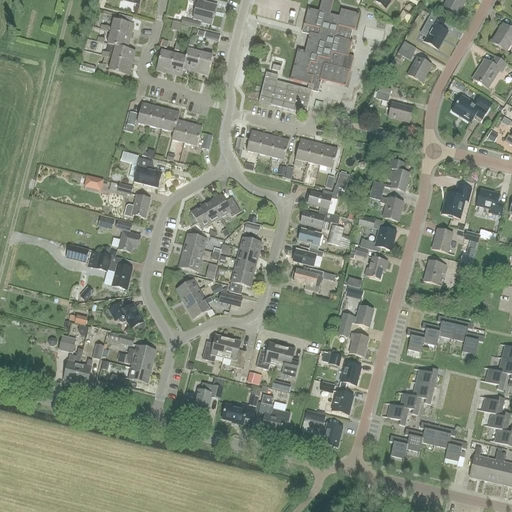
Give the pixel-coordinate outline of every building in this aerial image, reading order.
[(211,26),(215,7),(203,4),(204,0),(190,0),(190,2),(197,4),(193,20),(202,22),(202,23),(211,26)] [(266,74),(259,103),(306,115),(311,91),(317,93),(321,80),(345,86),(348,72),(350,72),(353,58),(347,57),(351,42),(349,42),(351,33),(349,33),(350,29),(354,30),(358,15),(341,11),(339,18),(329,16),(332,2),(326,0),(322,0),(319,13),(308,10),(303,33),(312,36),(311,40),(309,39),(309,40),(305,53),(298,51),(291,80),(309,85),(307,90),(277,83),(278,77),(266,74)] [(389,4),(384,1),(384,0),(376,0),(375,2),(386,10),(389,4)] [(458,16),(466,0),(447,0),(443,8),(458,16)] [(404,11),(400,18),(408,23),(412,15),(404,11)] [(427,26),(431,20),(421,14),(417,20),(427,26)] [(100,30),(110,33),(111,33),(131,38),(134,25),(132,25),(133,19),(119,16),(118,21),(114,20),(112,29),(102,26),(100,30)] [(438,51),(448,33),(441,29),(445,23),(435,17),(428,29),(430,30),(423,43),(438,51)] [(511,27),(510,30),(503,26),(492,44),(506,53),(511,43),(511,27)] [(219,41),(221,35),(199,30),(198,36),(219,41)] [(111,33),(110,33),(107,45),(115,47),(128,50),(131,38),(111,33)] [(183,71),(195,74),(200,54),(194,52),(195,48),(193,48),(195,41),(190,40),(185,58),(186,58),(183,71)] [(404,43),(398,55),(405,59),(408,53),(413,56),(416,50),(404,43)] [(115,47),(112,59),(132,64),(135,52),(128,50),(115,47)] [(168,75),(173,55),(161,52),(156,72),(168,75)] [(200,54),(195,74),(207,77),(213,57),(200,54)] [(186,58),(185,58),(173,55),(168,75),(181,78),(183,71),(186,58)] [(132,64),(112,59),(109,72),(129,77),(132,64)] [(422,84),(431,67),(417,59),(408,76),(422,84)] [(502,74),(507,66),(498,60),(493,66),(485,61),(473,81),(488,91),(500,72),(502,74)] [(94,74),(96,67),(81,64),(79,71),(94,74)] [(375,100),(388,103),(391,90),(383,89),(382,93),(377,92),(375,100)] [(481,124),(492,105),(480,97),(475,106),(462,97),(452,112),(471,124),(474,120),(481,124)] [(149,128),(154,108),(142,104),(137,124),(149,128)] [(409,124),(412,109),(392,104),(388,119),(409,124)] [(162,131),(167,111),(154,108),(149,128),(162,131)] [(174,134),(177,122),(179,114),(167,111),(162,131),(174,134)] [(127,125),(134,127),(138,115),(130,113),(127,125)] [(184,145),(190,125),(177,122),(174,134),(172,142),(184,145)] [(197,148),(202,128),(190,125),(184,145),(197,148)] [(259,156),(264,136),(251,132),(246,152),(259,156)] [(495,143),(498,138),(491,133),(488,139),(495,143)] [(205,135),(203,142),(201,149),(209,151),(212,137),(205,135)] [(271,159),(276,139),(264,136),(259,156),(271,159)] [(237,139),(235,149),(241,150),(244,140),(237,139)] [(276,139),(271,159),(284,162),(289,142),(276,139)] [(308,164),(313,144),(300,141),(295,161),(308,164)] [(320,167),(325,147),(313,144),(308,164),(320,167)] [(325,147),(320,167),(333,170),(338,150),(325,147)] [(147,155),(153,158),(155,152),(149,150),(147,155)] [(152,163),(138,159),(138,157),(123,153),(121,162),(132,165),(129,178),(131,180),(135,181),(134,183),(158,189),(162,173),(150,171),(152,163)] [(391,183),(389,190),(405,194),(410,175),(402,172),(404,164),(392,161),(390,170),(394,171),(394,174),(392,173),(390,175),(388,181),(389,183),(391,183)] [(280,167),(278,175),(284,177),(286,169),(280,167)] [(307,195),(305,202),(306,204),(308,204),(308,205),(320,208),(319,213),(328,215),(332,200),(335,201),(338,189),(346,191),(350,177),(339,174),(336,187),(335,187),(333,193),(333,195),(323,192),(322,197),(311,194),(310,194),(309,194),(307,195)] [(101,192),(104,181),(87,177),(84,188),(101,192)] [(371,190),(383,193),(384,188),(385,186),(373,182),(371,190)] [(117,194),(117,193),(131,197),(133,189),(119,185),(111,183),(109,192),(117,194)] [(468,203),(472,190),(458,186),(455,196),(447,194),(441,216),(460,221),(465,202),(468,203)] [(371,190),(369,199),(381,202),(380,204),(386,206),(383,219),(398,223),(403,204),(388,200),(381,198),(383,193),(371,190)] [(501,217),(504,205),(498,203),(500,196),(480,191),(476,207),(490,211),(489,215),(501,217)] [(134,217),(145,220),(150,200),(137,196),(134,207),(129,205),(126,207),(124,217),(133,219),(134,217)] [(232,198),(225,203),(221,196),(211,202),(221,219),(229,214),(232,218),(240,213),(232,198)] [(211,225),(221,219),(211,202),(201,207),(211,225)] [(211,225),(201,207),(191,213),(201,231),(211,225)] [(321,230),(323,223),(330,225),(330,224),(337,226),(339,218),(328,215),(319,213),(318,218),(303,214),(300,225),(321,230)] [(112,231),(114,222),(101,218),(98,228),(112,231)] [(358,226),(373,230),(375,222),(360,218),(358,226)] [(130,234),(132,226),(118,223),(116,230),(130,234)] [(244,232),(258,236),(260,228),(246,225),(244,232)] [(331,236),(341,238),(344,229),(334,227),(331,236)] [(394,232),(380,228),(376,245),(362,241),(360,249),(380,254),(381,250),(390,252),(393,244),(392,243),(394,232)] [(309,250),(317,252),(319,247),(322,236),(301,231),(298,242),(310,245),(309,250)] [(448,255),(453,235),(438,231),(433,251),(448,255)] [(464,240),(479,243),(481,236),(466,233),(464,240)] [(138,250),(141,238),(123,234),(119,251),(130,254),(132,248),(138,250)] [(187,235),(184,246),(204,252),(207,240),(187,235)] [(339,247),(341,238),(331,236),(329,245),(339,247)] [(242,239),(239,250),(259,255),(262,244),(242,239)] [(86,262),(89,251),(69,246),(66,257),(86,262)] [(184,246),(181,258),(201,263),(204,252),(184,246)] [(354,257),(366,260),(368,252),(352,248),(349,259),(353,260),(354,257)] [(477,251),(469,249),(468,255),(462,254),(460,263),(473,266),(477,251)] [(259,255),(239,250),(237,261),(256,266),(259,255)] [(313,268),(316,257),(322,259),(323,254),(317,252),(309,250),(308,255),(295,251),(293,262),(313,268)] [(108,271),(115,273),(111,287),(127,292),(132,270),(120,267),(122,260),(92,252),(88,268),(107,273),(108,271)] [(201,263),(181,258),(178,269),(198,274),(201,263)] [(372,259),(369,270),(367,269),(365,277),(380,281),(383,269),(386,270),(388,263),(372,259)] [(237,261),(234,272),(253,277),(256,266),(237,261)] [(444,275),(446,267),(430,263),(424,283),(438,286),(442,274),(444,275)] [(213,281),(217,266),(209,264),(207,272),(211,273),(209,280),(213,281)] [(470,276),(472,267),(460,264),(457,273),(470,276)] [(292,281),(294,282),(294,283),(305,286),(304,291),(318,294),(320,289),(318,288),(322,282),(323,278),(327,280),(328,275),(323,274),(323,273),(310,270),(309,275),(296,271),(296,272),(295,272),(293,272),(291,280),(292,281)] [(250,289),(253,277),(234,272),(231,284),(229,293),(241,296),(242,289),(237,288),(238,286),(250,289)] [(360,290),(362,282),(349,279),(347,286),(360,290)] [(176,291),(182,301),(199,291),(193,281),(176,291)] [(220,285),(211,290),(214,296),(223,291),(220,285)] [(94,293),(88,288),(80,297),(86,302),(94,293)] [(348,288),(346,297),(361,301),(363,292),(348,288)] [(182,301),(187,311),(205,301),(199,291),(182,301)] [(240,309),(243,299),(229,295),(226,305),(240,309)] [(210,298),(205,301),(187,311),(193,321),(210,311),(207,306),(213,302),(210,298)] [(126,322),(131,330),(135,328),(137,332),(140,333),(144,331),(145,327),(143,324),(143,323),(133,305),(124,310),(121,304),(109,310),(112,317),(114,316),(117,321),(118,320),(120,323),(123,324),(126,322)] [(343,315),(342,319),(338,318),(336,325),(340,326),(340,327),(350,330),(352,325),(369,329),(373,311),(360,308),(357,319),(343,315)] [(74,323),(86,325),(87,317),(75,315),(74,323)] [(438,337),(439,337),(452,340),(456,322),(438,318),(437,324),(441,325),(440,329),(438,337)] [(452,340),(464,343),(465,343),(467,335),(468,331),(472,332),(474,326),(456,322),(452,340)] [(423,344),(424,344),(437,347),(439,337),(438,337),(440,329),(423,325),(422,331),(426,331),(425,335),(423,344)] [(348,339),(350,330),(340,327),(338,336),(348,339)] [(423,344),(425,335),(408,332),(407,337),(411,338),(408,351),(422,354),(424,344),(423,344)] [(132,348),(134,339),(110,334),(108,340),(119,342),(119,345),(132,348)] [(363,359),(368,339),(352,335),(350,341),(352,342),(349,355),(363,359)] [(465,343),(464,343),(462,353),(476,356),(479,344),(483,345),(485,338),(467,335),(465,343)] [(202,361),(209,362),(214,364),(216,358),(223,359),(228,340),(215,336),(212,349),(205,347),(202,361)] [(72,354),(76,341),(62,337),(59,351),(72,354)] [(241,343),(228,340),(223,359),(231,361),(230,368),(242,371),(245,358),(237,356),(241,343)] [(277,367),(282,347),(269,344),(266,357),(259,355),(256,368),(268,372),(270,365),(277,367)] [(104,348),(96,346),(93,359),(100,361),(102,356),(103,350),(104,348)] [(129,350),(128,356),(153,363),(156,352),(137,347),(135,351),(129,350)] [(282,347),(277,367),(276,369),(282,371),(281,375),(295,378),(298,365),(291,363),(294,351),(282,347)] [(502,360),(511,362),(511,348),(505,347),(502,360)] [(67,366),(63,381),(69,383),(69,384),(75,385),(79,366),(83,351),(78,350),(76,358),(69,356),(68,362),(67,361),(66,366),(67,366)] [(331,355),(328,365),(338,368),(341,358),(331,355)] [(128,356),(126,356),(124,364),(132,366),(131,369),(150,374),(153,363),(128,356)] [(511,362),(502,360),(499,373),(507,375),(507,376),(511,377),(510,381),(511,381),(511,362)] [(86,367),(79,366),(75,385),(80,387),(81,386),(87,387),(91,368),(93,362),(88,361),(86,367)] [(346,364),(341,383),(356,387),(361,368),(346,364)] [(150,374),(131,369),(128,380),(147,385),(150,374)] [(416,385),(434,389),(439,371),(433,370),(432,374),(419,371),(416,385)] [(507,375),(499,373),(489,370),(486,384),(498,387),(497,391),(503,393),(507,376),(507,375)] [(259,387),(261,377),(250,374),(247,384),(259,387)] [(123,388),(126,379),(112,376),(110,385),(123,388)] [(210,394),(202,392),(197,391),(192,410),(206,414),(210,399),(219,401),(222,390),(224,382),(214,379),(212,387),(210,394)] [(332,395),(335,387),(322,383),(320,392),(332,395)] [(271,390),(279,392),(290,394),(292,389),(273,384),(271,390)] [(430,406),(434,389),(416,385),(413,397),(422,399),(422,400),(425,401),(424,405),(430,406)] [(250,402),(249,407),(242,406),(241,410),(225,405),(221,420),(235,424),(235,425),(242,427),(245,419),(252,421),(255,409),(261,390),(253,388),(251,396),(253,397),(252,403),(250,402)] [(348,417),(353,397),(337,393),(332,412),(348,417)] [(422,399),(413,397),(403,395),(400,408),(409,410),(409,411),(413,412),(412,416),(417,417),(422,400),(422,399)] [(261,431),(280,436),(283,423),(288,424),(290,415),(273,411),(274,407),(272,407),(274,399),(263,396),(261,404),(257,421),(263,422),(261,431)] [(500,418),(500,417),(505,400),(499,398),(498,403),(486,399),(482,413),(492,416),(500,418)] [(409,410),(400,408),(391,406),(387,420),(400,423),(399,427),(405,428),(409,411),(409,410)] [(307,412),(305,419),(323,424),(325,417),(307,412)] [(488,429),(498,431),(507,433),(507,432),(511,415),(505,414),(504,418),(500,417),(500,418),(492,416),(488,429)] [(339,440),(340,435),(341,435),(343,428),(327,424),(321,445),(337,450),(340,440),(339,440)] [(435,447),(439,429),(422,425),(420,430),(424,431),(423,435),(424,435),(422,444),(435,447)] [(449,441),(450,442),(451,438),(455,439),(457,433),(439,429),(435,447),(447,450),(449,441)] [(507,433),(498,431),(495,444),(511,448),(511,429),(511,434),(507,432),(507,433)] [(409,442),(407,451),(420,454),(422,444),(424,435),(423,435),(406,431),(405,437),(409,438),(408,442),(409,442)] [(409,442),(408,442),(391,438),(390,444),(394,445),(391,457),(404,460),(407,451),(409,442)] [(459,463),(462,451),(466,452),(467,446),(450,442),(449,441),(447,450),(445,460),(459,463)] [(469,479),(482,482),(487,460),(480,458),(481,450),(476,449),(469,479)] [(482,482),(494,485),(501,454),(497,453),(495,462),(487,460),(482,482)] [(494,485),(507,487),(511,466),(504,464),(506,456),(501,454),(494,485)]
